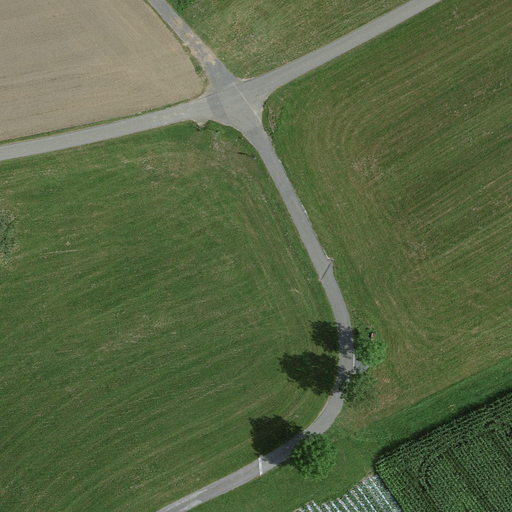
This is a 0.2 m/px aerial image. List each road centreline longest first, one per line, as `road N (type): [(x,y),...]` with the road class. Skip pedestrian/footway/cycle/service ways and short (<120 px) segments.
road 1 (track): [(155,0),(240,98),(334,288),(349,335),(349,367),(334,411),(259,469),(171,511)]
road 2 (unclassified): [(426,0),(240,98),(0,153)]
